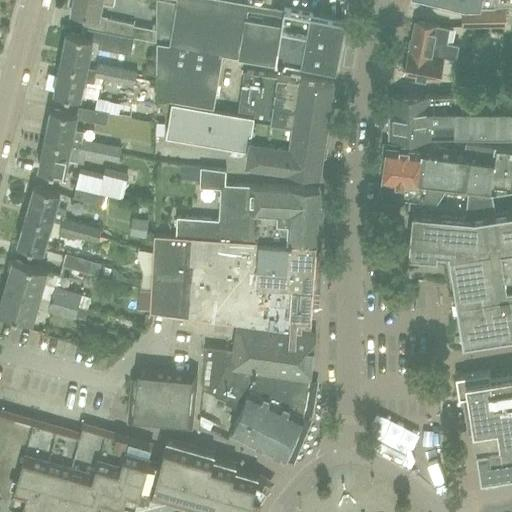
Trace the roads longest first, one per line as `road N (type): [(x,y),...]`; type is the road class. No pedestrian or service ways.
road 1 (tertiary): [(347,455),(356,147),(383,0)]
road 2 (residential): [(220,331),(141,332),(112,382),(0,348)]
road 3 (residential): [(0,119),(32,0)]
